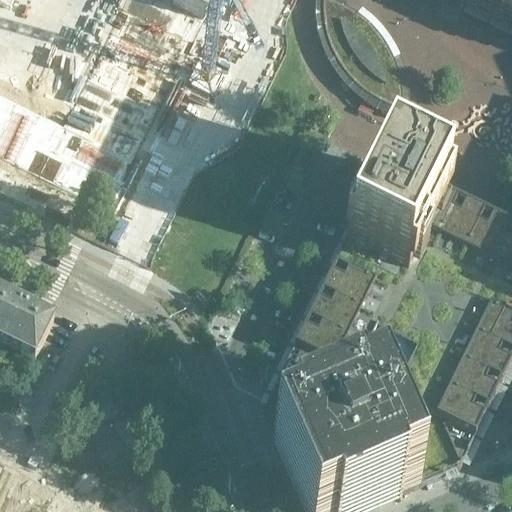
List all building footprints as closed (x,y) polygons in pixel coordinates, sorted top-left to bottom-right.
[(214,0),(133,0),(65,140),(0,108),(0,164),(109,217),(202,26),(214,0)] [(393,63),(391,57),(389,52),(386,46),(384,44),(381,39),(377,34),(373,29),(369,24),(365,20),(361,17),(356,13),(351,10),(346,7),(341,4),(336,1),(331,0),(324,0),(324,4),(324,7),(324,13),(324,16),(324,19),(325,25),(325,28),(326,34),(328,40),(328,43),(329,46),(332,52),(333,55),(336,61),(337,64),(341,69),(344,74),(346,77),(348,79),(352,83),(356,87),(358,89),(360,91),(365,95),(369,98),(374,101),(377,103),(382,106),(384,107),(390,109),(395,111),(398,112),(399,106),(399,103),(399,97),(399,91),(398,86),(398,80),(397,77),(396,71),(394,66),(393,63)] [(511,0),(442,0),(511,34),(511,0)] [(459,473),(473,445),(511,365),(511,234),(446,202),(384,171),(344,252),(333,275),(293,356),(263,415),(276,445),(373,402),(413,493),(459,473)] [(0,348),(33,365),(53,326),(0,299),(0,348)] [(370,511),(413,493),(373,402),(276,445),(279,451),(293,484),(305,511),(370,511)] [(88,511),(52,494),(42,511),(88,511)]
